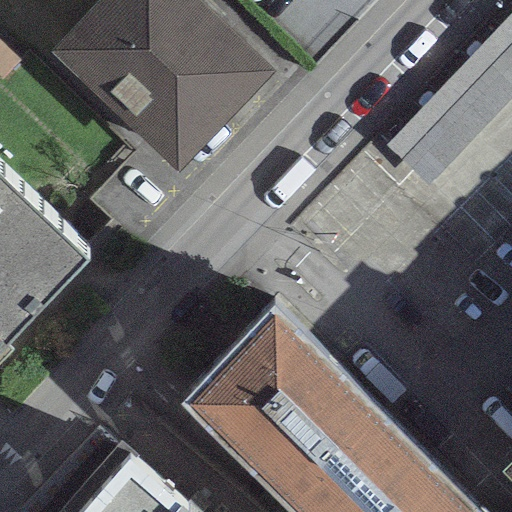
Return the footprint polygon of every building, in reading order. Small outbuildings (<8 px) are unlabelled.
[(273,76),(193,0),(102,0),(51,56),(176,177),(273,76)] [(511,97),(511,14),(386,146),(427,186),(511,97)] [(0,363),(88,272),(0,187),(0,363)] [(465,511),(271,322),(179,417),(276,511),(465,511)] [(175,511),(127,468),(86,511),(175,511)] [(511,470),(499,483),(511,496),(511,470)]
